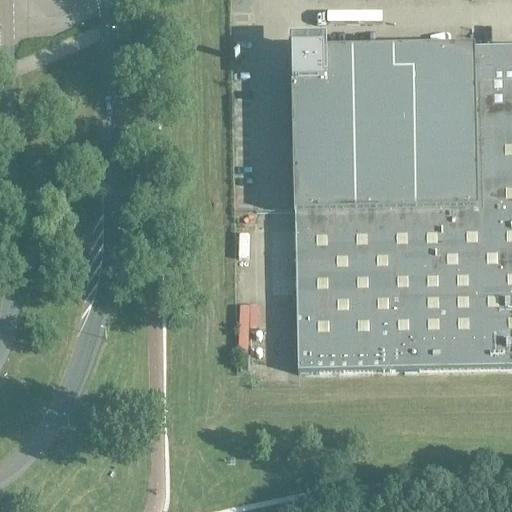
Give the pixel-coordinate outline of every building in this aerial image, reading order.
[(511,231),(511,51),(473,53),(476,232),(511,231)] [(476,232),(473,53),(431,54),(431,55),(413,55),(413,54),(416,233),(476,232)] [(416,233),(413,54),(412,54),(412,56),(394,56),(394,54),(352,55),(355,235),(416,233)] [(355,235),(352,55),(291,57),(295,236),(355,235)] [(511,231),(476,232),(416,233),(355,235),(295,236),(296,309),(297,309),(303,322),(297,325),(297,376),(511,372),(511,231)]
